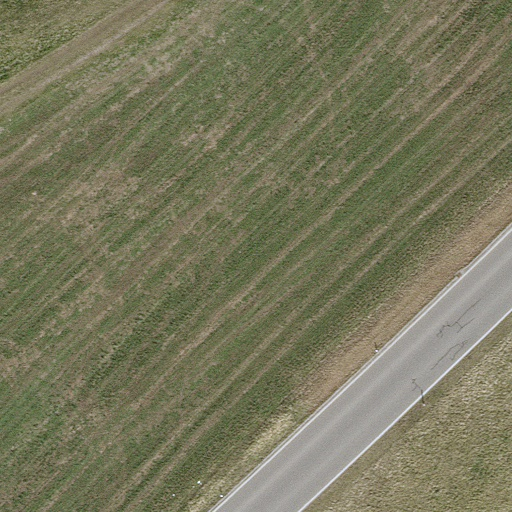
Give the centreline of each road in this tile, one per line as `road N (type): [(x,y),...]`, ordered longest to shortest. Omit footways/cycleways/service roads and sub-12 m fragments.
road 1 (tertiary): [(235,511),(511,239)]
road 2 (track): [(0,110),(121,38),(166,0)]
